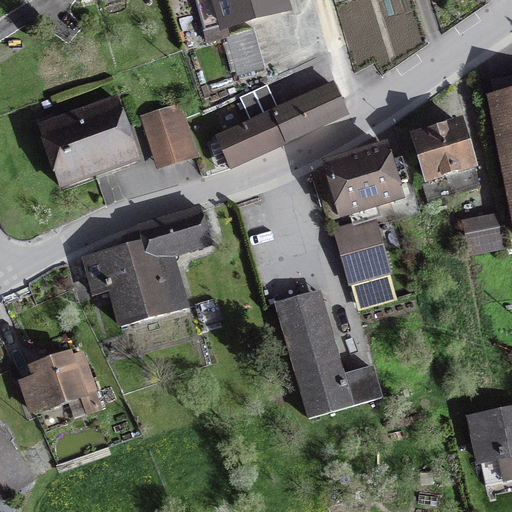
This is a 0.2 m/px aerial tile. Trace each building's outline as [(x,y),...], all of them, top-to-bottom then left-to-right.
[(228,36),(225,26),(283,10),(280,0),(195,0),(207,42),(228,36)] [(227,37),(238,75),(265,68),(254,29),(227,37)] [(511,101),(511,102),(497,105),(511,183),(511,81),(508,82),(511,101)] [(239,98),(250,121),(277,108),(266,85),(239,98)] [(219,139),(230,169),(329,122),(324,112),(341,104),(333,86),(219,139)] [(39,127),(59,186),(137,158),(117,100),(64,118),(39,127)] [(179,107),(160,113),(174,160),(194,154),(179,107)] [(461,125),(414,139),(427,181),(421,183),(428,204),(480,188),(461,125)] [(327,166),(341,215),(399,198),(396,185),(407,181),(401,161),(389,164),(385,149),(327,166)] [(143,243),(148,263),(172,256),(203,246),(198,231),(207,229),(201,210),(139,230),(143,243)] [(464,224),(470,255),(506,247),(499,217),(464,224)] [(385,271),(372,223),(338,232),(347,264),(345,264),(349,279),(352,280),(385,271)] [(148,263),(143,243),(85,259),(95,295),(97,295),(96,292),(111,288),(121,327),(187,309),(172,256),(148,263)] [(382,399),(374,370),(344,378),(322,301),(278,313),(309,420),(382,399)] [(69,359),(68,358),(34,370),(37,378),(21,383),(31,412),(81,396),(87,414),(100,410),(82,355),(69,359)] [(511,410),(471,419),(485,486),(511,480),(511,410)]
